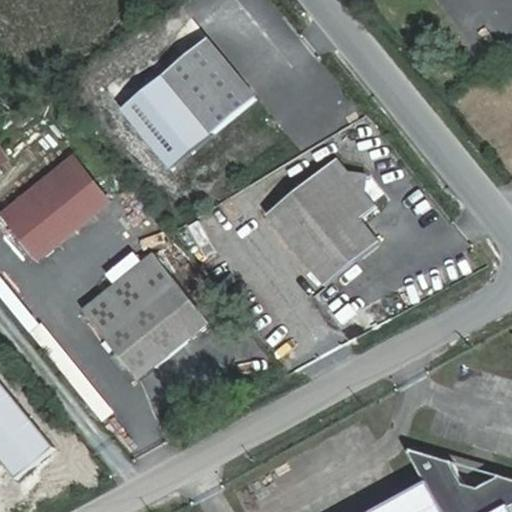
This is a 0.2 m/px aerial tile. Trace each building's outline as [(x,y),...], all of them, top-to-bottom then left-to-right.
[(233,122),(274,90),(229,33),(188,65),(233,122)] [(0,168),(25,152),(11,130),(0,137),(0,168)] [(381,212),(397,200),(356,145),(282,203),(340,276),(397,232),(381,212)] [(24,203),(60,250),(131,195),(94,147),(24,203)] [(227,317),(171,246),(104,299),(160,370),(227,317)] [(424,471),(346,511),(510,511),(500,494),(511,487),(511,469),(405,436),(424,471)]
